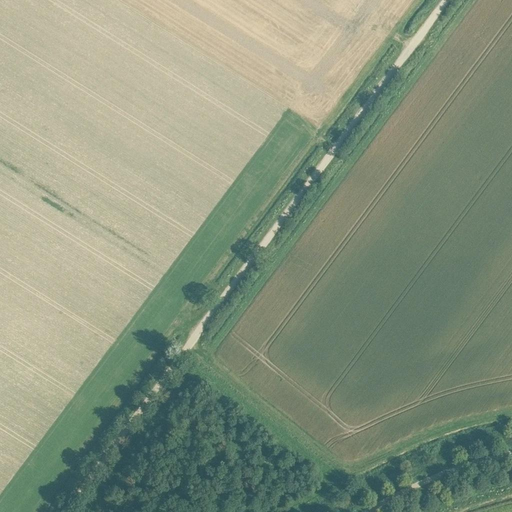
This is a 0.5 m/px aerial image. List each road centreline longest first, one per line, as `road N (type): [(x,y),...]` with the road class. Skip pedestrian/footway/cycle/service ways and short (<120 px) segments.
road 1 (unclassified): [(59,511),(440,4)]
road 2 (unclassified): [(368,511),(403,490),(511,451)]
